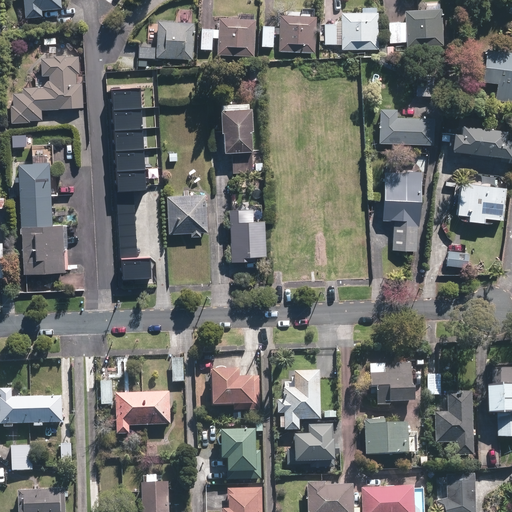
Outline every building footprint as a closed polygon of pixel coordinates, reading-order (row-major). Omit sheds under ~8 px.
[(23,0),(25,19),(42,17),(42,11),(62,9),(61,1),(62,1),(63,0),(23,0)] [(128,0),(108,0),(122,9),(128,0)] [(444,46),(442,9),(406,10),(406,22),(389,23),(390,43),(407,42),(407,47),(444,46)] [(378,49),(379,12),(342,12),(342,49),(378,49)] [(315,53),(317,16),(280,14),(279,51),(315,53)] [(254,56),(256,20),(219,18),(218,55),(254,56)] [(193,59),(195,23),(159,20),(157,47),(139,46),(139,58),(160,59),(160,57),(193,59)] [(336,44),(337,24),(325,23),(325,44),(336,44)] [(273,47),(275,26),(263,25),(261,46),(273,47)] [(212,49),(214,28),(202,27),(201,48),(212,49)] [(511,53),(487,50),(482,82),(498,85),(496,101),(511,103),(511,53)] [(51,81),(49,81),(45,86),(45,89),(40,89),(40,87),(24,88),(24,93),(14,93),(15,105),(12,105),(12,123),(31,123),(31,121),(43,120),(43,110),(60,110),(60,109),(84,108),(83,83),(77,83),(77,73),(81,73),(80,57),(43,58),(44,76),(51,76),(51,81)] [(249,64),(249,81),(258,80),(257,64),(249,64)] [(438,76),(417,75),(416,95),(437,96),(438,76)] [(143,105),(141,84),(110,86),(111,107),(143,105)] [(144,126),(143,105),(111,107),(113,129),(144,126)] [(255,152),(254,132),(255,132),(254,109),(223,111),(224,134),(226,134),(227,153),(231,153),(232,173),(253,172),(252,152),(255,152)] [(380,143),(434,144),(435,118),(398,118),(398,110),(381,109),(380,143)] [(146,148),(144,126),(113,129),(114,150),(146,148)] [(480,158),(484,129),(462,126),(461,132),(454,131),(454,133),(450,133),(442,132),(441,139),(449,140),(447,154),(480,158)] [(505,138),(505,131),(484,129),(480,158),(511,161),(511,140),(511,138),(505,138)] [(21,164),(24,274),(66,273),(65,225),(54,226),(53,165),(55,165),(54,144),(33,145),(34,164),(21,164)] [(147,169),(146,148),(114,150),(116,171),(147,169)] [(149,190),(147,169),(116,171),(117,193),(149,190)] [(385,171),(383,220),(394,221),(392,249),(417,250),(418,226),(420,226),(423,171),(407,171),(407,172),(385,171)] [(350,198),(349,182),(335,183),(335,199),(323,199),(325,251),(338,251),(337,237),(349,237),(349,231),(362,231),(360,197),(350,198)] [(504,220),(507,188),(461,183),(458,215),(458,216),(459,217),(460,219),(462,221),(464,222),(467,222),(484,224),(486,224),(488,224),(490,224),(492,223),(493,222),(494,221),(495,219),(504,220)] [(200,238),(200,233),(207,233),(205,195),(167,197),(169,235),(191,234),(191,238),(200,238)] [(231,210),(234,263),(258,261),(257,256),(269,256),(267,221),(255,221),(254,209),(231,210)] [(276,218),(277,258),(294,257),(293,249),(311,249),(310,217),(276,218)] [(470,253),(449,250),(447,265),(468,267),(470,253)] [(155,275),(153,254),(122,256),(123,277),(155,275)] [(173,381),(184,380),(183,356),(172,357),(173,381)] [(389,399),(414,398),(414,381),(411,381),(410,359),(395,360),(395,362),(384,363),(385,360),(368,360),(369,385),(374,385),(375,402),(390,401),(389,399)] [(211,366),(212,401),(230,401),(231,407),(257,406),(257,373),(239,374),(239,365),(211,366)] [(320,416),(320,367),(295,367),(295,385),(284,385),(284,396),(277,396),(278,411),(284,411),(284,427),(299,427),(299,416),(320,416)] [(511,384),(510,385),(509,368),(493,369),(494,385),(488,385),(489,412),(498,412),(499,436),(511,435),(511,384)] [(440,393),(440,372),(427,373),(427,393),(440,393)] [(113,403),(112,379),(101,379),(101,404),(113,403)] [(1,421),(63,420),(62,393),(12,394),(12,385),(0,386),(1,421)] [(143,391),(144,424),(171,422),(169,389),(143,391)] [(474,453),(473,389),(448,390),(448,410),(435,411),(436,441),(455,441),(455,454),(474,453)] [(130,425),(144,424),(143,391),(116,392),(118,433),(130,432),(130,425)] [(260,415),(260,407),(250,407),(250,409),(241,409),(241,415),(260,415)] [(366,451),(409,449),(408,419),(386,420),(386,416),(364,417),(366,451)] [(256,425),(221,426),(222,455),(226,455),(226,467),(225,467),(225,476),(260,475),(260,447),(257,447),(256,425)] [(300,468),(338,467),(337,437),(320,438),(320,436),(299,436),(299,467),(293,467),(293,473),(300,473),(300,468)] [(72,442),(61,443),(61,462),(72,461),(72,442)] [(12,469),(33,469),(32,445),(12,445),(12,469)] [(475,511),(474,472),(446,473),(446,496),(435,499),(438,511),(475,511)] [(354,511),(354,481),(326,482),(326,478),(307,479),(307,511),(354,511)] [(168,511),(168,479),(141,479),(142,511),(168,511)] [(413,511),(412,483),(361,485),(362,511),(413,511)] [(261,511),(261,484),(226,485),(226,493),(229,493),(229,504),(223,504),(223,511),(261,511)] [(19,487),(19,511),(66,511),(66,486),(19,487)]
